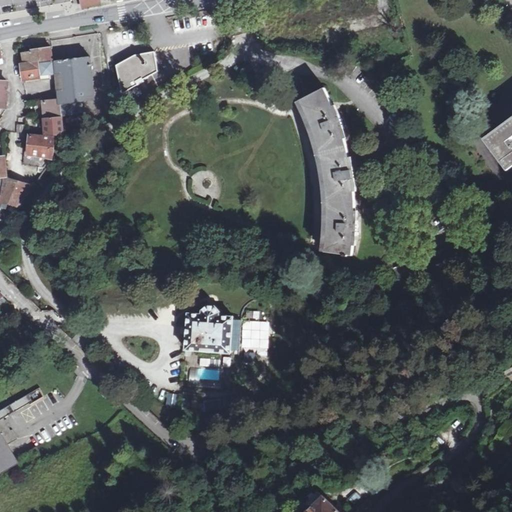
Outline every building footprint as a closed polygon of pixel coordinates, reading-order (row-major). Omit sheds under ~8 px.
[(32,51),(24,51),(25,55),(25,62),(39,62),(54,60),(56,60),(56,59),(53,60),(52,46),(32,49),(32,51)] [(135,57),(118,67),(124,95),(145,84),(144,81),(160,74),(155,54),(135,57)] [(91,57),(56,60),(54,60),(39,62),(41,79),(51,78),(51,75),(58,73),(60,91),(61,98),(62,97),(62,101),(81,100),(95,99),(91,57)] [(39,62),(25,62),(23,63),(25,78),(26,81),(41,79),(39,62)] [(0,105),(7,106),(8,82),(0,81),(0,105)] [(326,250),(353,254),(354,235),(357,235),(358,220),(355,220),(355,203),(354,182),(357,182),(354,167),(352,167),(348,148),(343,130),(346,129),(340,115),(338,116),(333,103),(325,88),(301,100),(312,124),(318,140),(324,170),(327,193),(327,206),(327,225),(326,250)] [(44,100),(46,116),(63,115),(63,113),(62,101),(62,97),(61,98),(56,98),(44,100)] [(81,100),(62,101),(63,113),(82,111),(81,100)] [(322,250),(326,250),(327,225),(327,206),(327,193),(324,170),(318,140),(312,124),(301,100),(297,102),(309,126),(313,139),(318,155),(320,170),(323,184),(324,205),(323,227),(322,250)] [(63,115),(46,116),(46,117),(47,132),(56,133),(65,133),(63,115)] [(511,165),(511,117),(484,138),(506,169),(511,165)] [(32,134),(32,136),(30,152),(26,152),(24,163),(45,167),(54,157),(55,136),(32,134)] [(4,178),(0,199),(9,201),(20,204),(33,185),(4,178)] [(486,246),(484,240),(482,234),(394,268),(396,273),(398,280),(399,282),(409,279),(488,248),(486,246)] [(232,352),(234,316),(221,315),(221,311),(215,305),(209,305),(203,310),(203,314),(189,313),(187,348),(232,352)] [(269,350),(269,322),(243,322),(243,350),(269,350)] [(85,348),(94,340),(85,333),(77,341),(85,348)] [(511,375),(511,371),(509,366),(496,372),(500,381),(511,375)] [(32,401),(28,394),(12,403),(17,410),(32,401)] [(12,403),(6,406),(11,413),(17,410),(12,403)] [(0,467),(17,458),(9,443),(19,437),(13,428),(10,430),(8,428),(11,426),(6,419),(5,420),(3,418),(8,415),(11,413),(6,406),(0,409),(0,467)] [(339,511),(325,498),(324,497),(307,511),(339,511)]
